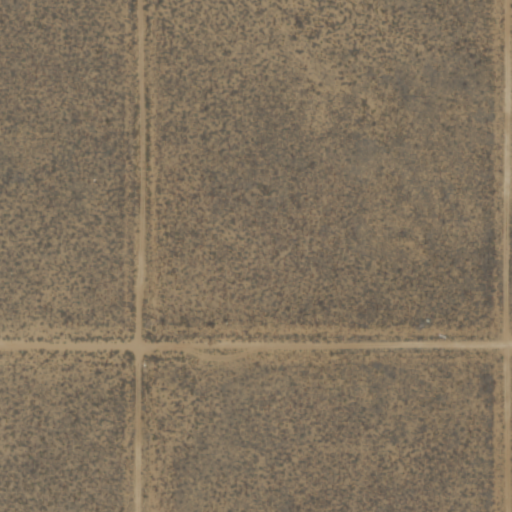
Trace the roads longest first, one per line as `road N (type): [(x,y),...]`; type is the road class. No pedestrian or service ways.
road 1 (track): [(0,341),(511,343)]
road 2 (track): [(149,342),(148,0)]
